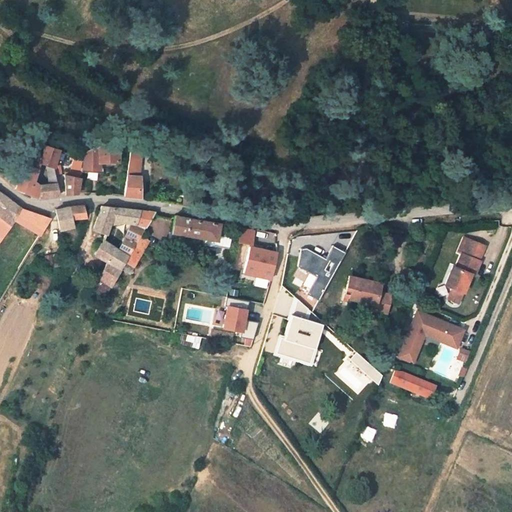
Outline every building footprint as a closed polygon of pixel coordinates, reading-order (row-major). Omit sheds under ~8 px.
[(397,28),(408,29),(409,20),(409,18),(398,18),(398,19),(397,28)] [(483,25),(483,33),(494,34),(494,23),(484,23),(483,25)] [(83,167),(89,167),(100,168),(101,161),(118,160),(119,142),(117,142),(112,142),(108,142),(86,149),(84,158),(83,167)] [(53,166),(55,162),(58,153),(60,149),(45,144),(42,154),(39,161),(48,164),(53,166)] [(141,196),(141,175),(140,175),(140,146),(139,146),(132,144),(128,174),(125,193),(141,196)] [(59,193),(57,181),(49,182),(40,183),(34,179),(39,161),(42,154),(28,150),(20,176),(17,187),(40,196),(59,193)] [(84,158),(75,155),(72,171),(71,175),(81,177),(82,170),(83,167),(84,158)] [(53,166),(48,164),(49,182),(57,181),(53,166)] [(71,175),(66,173),(65,173),(66,192),(79,192),(80,185),(81,177),(71,175)] [(15,220),(40,235),(50,218),(22,208),(21,208),(6,197),(0,192),(0,217),(11,225),(15,220)] [(184,202),(192,204),(192,194),(184,193),(184,202)] [(86,216),(84,209),(83,205),(66,206),(61,207),(56,208),(59,228),(73,225),(72,218),(86,216)] [(102,206),(100,209),(94,228),(106,232),(110,222),(114,224),(115,220),(122,220),(131,222),(125,235),(136,241),(139,236),(145,226),(136,224),(140,210),(115,207),(102,206)] [(136,224),(145,226),(153,212),(140,210),(136,224)] [(220,223),(175,215),(173,231),(176,232),(175,238),(187,240),(188,234),(217,238),(218,233),(229,236),(231,225),(220,223)] [(0,217),(0,239),(11,225),(0,217)] [(236,242),(251,243),(253,228),(238,227),(236,242)] [(16,245),(23,232),(15,228),(8,240),(16,245)] [(24,250),(32,238),(24,233),(17,246),(24,250)] [(125,235),(118,250),(127,256),(136,241),(125,235)] [(124,262),(134,267),(149,242),(139,236),(136,241),(127,256),(124,262)] [(472,269),(476,271),(480,260),(479,259),(484,246),(464,238),(458,251),(462,253),(456,267),(453,266),(446,284),(452,287),(447,297),(458,302),(470,273),(472,269)] [(107,261),(98,277),(112,285),(121,269),(120,268),(124,262),(127,256),(118,250),(103,240),(102,239),(95,254),(107,261)] [(245,244),(240,274),(268,279),(274,249),(245,244)] [(53,267),(51,255),(45,256),(47,267),(47,268),(53,267)] [(120,268),(121,269),(130,274),(134,267),(124,262),(120,268)] [(349,276),(344,294),(350,295),(349,297),(369,302),(368,308),(387,312),(391,294),(378,291),(380,283),(349,276)] [(112,285),(98,277),(92,288),(105,296),(112,285)] [(216,326),(237,332),(244,308),(223,302),(216,326)] [(459,326),(418,309),(399,355),(408,359),(420,331),(452,344),(459,326)] [(210,328),(208,338),(212,339),(221,341),(223,330),(210,328)] [(228,342),(230,331),(223,330),(221,341),(228,342)] [(254,334),(238,330),(236,343),(250,346),(254,334)] [(465,360),(467,355),(460,352),(458,357),(465,360)] [(376,380),(381,373),(353,355),(349,361),(376,380)] [(399,373),(394,371),(390,382),(394,384),(399,373)] [(428,385),(399,373),(394,384),(423,397),(428,385)] [(432,387),(428,385),(423,397),(427,399),(432,387)]
